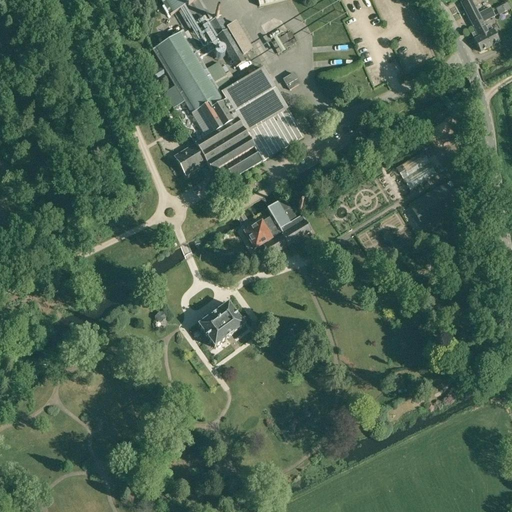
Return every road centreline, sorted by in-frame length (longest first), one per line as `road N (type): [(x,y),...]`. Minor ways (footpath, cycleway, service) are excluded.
road 1 (unclassified): [(511,286),(484,108),(434,0)]
road 2 (track): [(80,0),(180,237)]
road 3 (track): [(170,212),(0,296)]
